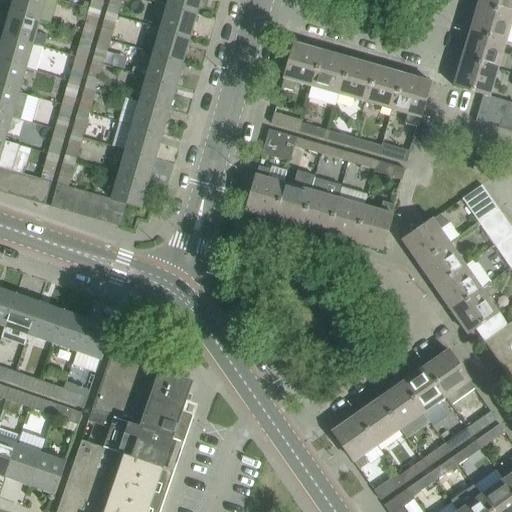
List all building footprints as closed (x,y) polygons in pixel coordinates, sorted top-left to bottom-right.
[(12,0),(9,12),(39,21),(45,0),(12,0)] [(105,0),(93,0),(91,10),(102,13),(105,0)] [(109,0),(105,14),(116,17),(121,0),(109,0)] [(134,0),(131,0),(125,15),(156,27),(163,11),(134,0)] [(197,14),(200,0),(168,0),(167,5),(197,14)] [(511,0),(478,0),(477,6),(511,16),(511,0)] [(190,38),(197,14),(167,5),(160,29),(190,38)] [(511,16),(477,6),(469,32),(504,43),(511,16)] [(102,13),(91,10),(84,34),(95,37),(102,13)] [(32,45),(39,21),(9,12),(2,37),(32,45)] [(109,41),(116,17),(105,14),(98,38),(109,41)] [(141,50),(153,54),(183,62),(190,38),(160,29),(148,26),(141,50)] [(469,32),(461,59),(496,70),(504,43),(469,32)] [(95,37),(84,34),(77,58),(88,61),(95,37)] [(0,62),(25,69),(32,45),(2,37),(0,44),(0,62)] [(102,65),(109,41),(98,38),(91,62),(102,65)] [(320,51),(294,43),(281,88),(291,91),(294,82),(310,87),(320,51)] [(310,87),(337,95),(347,58),(320,51),(310,87)] [(176,86),(183,62),(153,54),(146,78),(176,86)] [(88,61),(77,58),(70,82),(81,85),(88,61)] [(374,66),(347,58),(337,95),(364,102),(374,66)] [(453,87),(483,96),(488,97),(496,70),(461,59),(453,87)] [(0,88),(18,94),(25,69),(0,62),(0,88)] [(91,62),(85,86),(95,90),(102,65),(91,62)] [(364,102),(391,110),(401,74),(374,66),(364,102)] [(404,123),(417,127),(430,82),(401,74),(391,110),(407,115),(404,123)] [(139,102),(169,111),(176,86),(146,78),(139,102)] [(81,85),(70,82),(63,106),(74,110),(81,85)] [(88,114),(95,90),(85,86),(78,111),(88,114)] [(0,88),(0,114),(11,118),(19,120),(26,96),(18,94),(0,88)] [(494,99),(488,97),(483,96),(475,122),(487,125),(494,99)] [(487,125),(498,128),(506,102),(494,99),(487,125)] [(139,102),(132,126),(162,135),(169,111),(139,102)] [(498,128),(511,132),(511,126),(511,104),(506,102),(498,128)] [(74,110),(63,106),(56,131),(67,134),(74,110)] [(78,111),(71,135),(81,138),(88,114),(78,111)] [(301,121),(274,113),(271,125),(297,132),(301,121)] [(0,140),(4,142),(11,118),(0,114),(0,140)] [(297,132),(324,140),(327,128),(301,121),(297,132)] [(155,159),(162,135),(132,126),(125,151),(155,159)] [(351,148),(354,136),(327,128),(324,140),(351,148)] [(263,153),(289,160),(296,138),(269,130),(263,153)] [(67,134),(56,131),(49,155),(60,158),(67,134)] [(71,135),(64,159),(74,162),(81,138),(71,135)] [(381,144),(354,136),(351,148),(378,155),(381,144)] [(296,138),(293,146),(320,154),(323,146),(296,138)] [(0,140),(0,167),(12,171),(19,146),(4,142),(0,140)] [(406,163),(410,152),(381,144),(378,155),(406,163)] [(349,153),(323,146),(320,154),(347,161),(349,153)] [(148,183),(155,159),(125,151),(118,175),(148,183)] [(347,161),(374,169),(376,161),(349,153),(347,161)] [(60,158),(49,155),(43,177),(53,180),(60,158)] [(68,184),(74,162),(64,159),(57,181),(68,184)] [(376,173),(401,181),(405,169),(376,161),(374,169),(377,170),(376,173)] [(475,164),(473,171),(485,175),(487,167),(475,164)] [(270,170),(259,166),(246,212),(273,219),(283,184),(267,179),(270,170)] [(13,171),(0,167),(0,192),(6,194),(13,171)] [(6,194),(19,198),(26,175),(13,171),(6,194)] [(19,198),(32,202),(39,179),(26,175),(19,198)] [(111,199),(114,200),(126,204),(141,208),(148,183),(118,175),(111,199)] [(52,182),(39,179),(32,202),(45,206),(52,182)] [(310,191),(300,227),(326,235),(337,199),(340,187),(313,180),(310,191)] [(69,187),(57,184),(51,207),(62,211),(69,187)] [(273,219),(300,227),(310,191),(283,184),(273,219)] [(482,186),(462,199),(478,223),(498,209),(482,186)] [(62,211),(74,214),(80,190),(69,187),(62,211)] [(91,194),(80,190),(74,214),(85,217),(91,194)] [(85,217),(97,220),(103,197),(91,194),(85,217)] [(97,220),(108,223),(114,200),(111,199),(103,197),(97,220)] [(326,235),(353,242),(363,207),(337,199),(326,235)] [(126,204),(114,200),(108,223),(120,227),(126,204)] [(353,242),(382,251),(394,205),(382,202),(379,211),(363,207),(353,242)] [(511,229),(498,209),(478,223),(494,246),(511,233),(511,229)] [(447,224),(440,214),(426,224),(402,241),(419,265),(449,243),(439,229),(447,224)] [(511,233),(494,246),(510,268),(511,267),(511,233)] [(449,243),(419,265),(435,288),(465,267),(449,243)] [(465,267),(435,288),(450,310),(481,289),(465,267)] [(497,313),(488,300),(496,293),(489,283),(481,289),(450,310),(467,334),(475,329),(497,313)] [(16,296),(0,290),(0,325),(5,327),(16,296)] [(29,335),(40,304),(16,296),(5,327),(2,336),(26,344),(29,335)] [(64,312),(40,304),(29,335),(53,344),(64,312)] [(87,321),(64,312),(53,344),(76,352),(87,321)] [(506,327),(506,326),(497,313),(475,329),(485,342),(506,327)] [(111,329),(87,321),(76,352),(101,361),(112,329),(113,327),(112,326),(111,329)] [(507,327),(485,342),(508,377),(511,373),(511,321),(506,326),(507,327)] [(425,366),(446,397),(447,398),(452,405),(465,396),(475,389),(448,350),(425,366)] [(160,372),(114,356),(111,355),(92,410),(173,438),(183,442),(192,416),(181,412),(185,401),(184,400),(191,383),(160,372)] [(0,379),(12,383),(16,372),(0,366),(0,379)] [(425,366),(402,382),(423,413),(446,397),(425,366)] [(40,380),(16,372),(12,383),(36,392),(40,380)] [(36,392),(60,400),(64,389),(40,380),(36,392)] [(400,429),(423,413),(402,382),(379,398),(400,429)] [(0,398),(6,400),(10,389),(0,385),(0,398)] [(34,397),(10,389),(6,400),(30,409),(34,397)] [(88,397),(64,389),(60,400),(84,409),(88,397)] [(30,409),(53,417),(57,406),(34,397),(30,409)] [(379,398),(356,415),(377,445),(400,429),(379,398)] [(82,414),(57,406),(53,417),(78,426),(82,414)] [(103,447),(163,468),(173,438),(92,410),(88,422),(110,429),(103,447)] [(467,428),(473,436),(496,419),(491,412),(467,428)] [(356,415),(332,431),(359,470),(370,463),(364,454),(377,445),(356,415)] [(476,441),(481,448),(505,432),(499,424),(476,441)] [(467,428),(447,442),(444,444),(450,452),(473,436),(467,428)] [(17,444),(0,438),(0,474),(6,477),(17,444)] [(103,447),(82,440),(56,511),(159,511),(173,472),(163,468),(103,447)] [(458,464),(481,448),(476,441),(453,457),(458,464)] [(41,452),(17,444),(6,477),(30,485),(41,452)] [(422,460),(427,468),(450,452),(444,444),(422,460)] [(66,461),(41,452),(30,485),(53,493),(52,495),(53,496),(54,494),(66,461)] [(430,473),(436,480),(447,472),(458,464),(453,457),(430,473)] [(398,476),(404,484),(427,468),(422,460),(398,476)] [(511,463),(511,473),(503,480),(511,492),(511,461),(511,462),(511,463)] [(420,491),(436,480),(430,473),(415,483),(420,491)] [(397,474),(373,491),(380,501),(404,484),(398,476),(397,474)] [(511,511),(511,492),(503,480),(480,496),(491,511),(511,511)] [(407,489),(384,506),(388,511),(407,511),(403,506),(414,499),(412,497),(407,489)] [(457,511),(491,511),(480,496),(457,511)]
